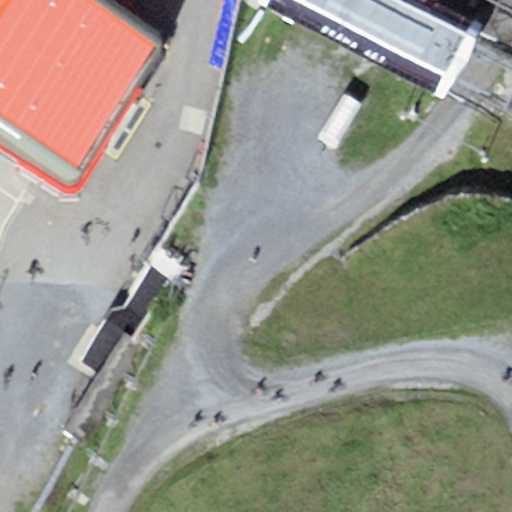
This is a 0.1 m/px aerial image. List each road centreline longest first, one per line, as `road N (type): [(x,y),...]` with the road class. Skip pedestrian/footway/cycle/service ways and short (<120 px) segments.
road 1 (track): [(200,426),(272,242),(429,134),(511,0)]
road 2 (track): [(111,511),(149,465),(200,426),(259,404),(448,365),(511,382)]
